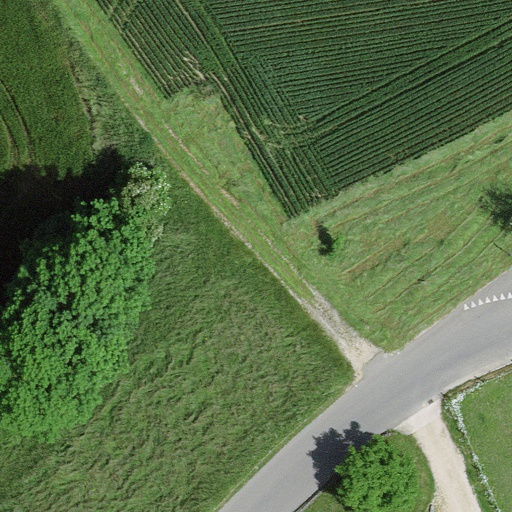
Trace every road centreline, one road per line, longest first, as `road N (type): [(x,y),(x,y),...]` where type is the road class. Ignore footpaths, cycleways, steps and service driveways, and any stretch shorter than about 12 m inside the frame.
road 1 (track): [(63,0),(150,119),(387,386)]
road 2 (unclassified): [(511,328),(456,347),(387,386),(259,511)]
